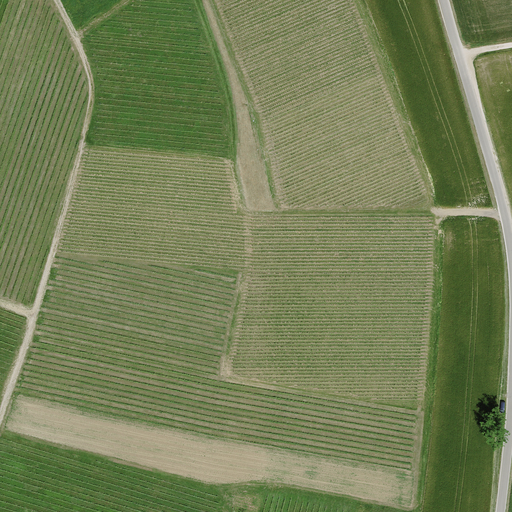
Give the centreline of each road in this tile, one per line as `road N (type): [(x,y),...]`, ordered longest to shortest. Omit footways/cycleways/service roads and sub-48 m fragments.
road 1 (track): [(0,417),(89,115),(91,78),(57,0)]
road 2 (track): [(82,143),(231,156),(248,208),(438,211)]
road 3 (track): [(438,211),(418,511)]
road 4 (unclassified): [(443,0),(511,255)]
road 5 (track): [(438,211),(360,0)]
road 6 (track): [(195,0),(230,119),(231,156)]
